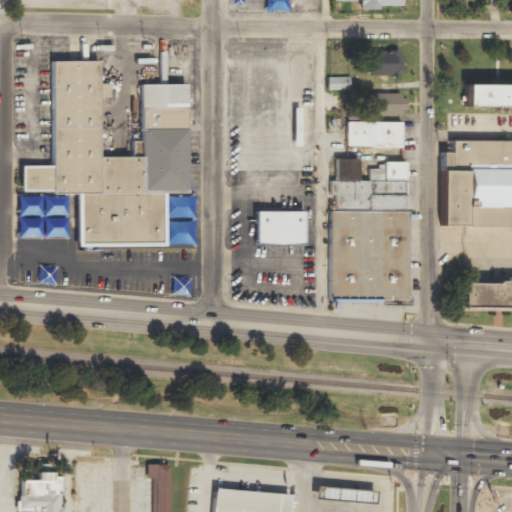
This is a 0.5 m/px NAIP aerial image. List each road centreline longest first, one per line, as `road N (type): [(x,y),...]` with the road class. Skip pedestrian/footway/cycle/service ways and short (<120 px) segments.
road 1 (secondary): [(511,348),(0,302)]
road 2 (primary): [(511,457),(0,416)]
road 3 (residential): [(511,29),(0,22)]
road 4 (residential): [(428,342),(426,0)]
road 5 (residential): [(213,320),(212,0)]
